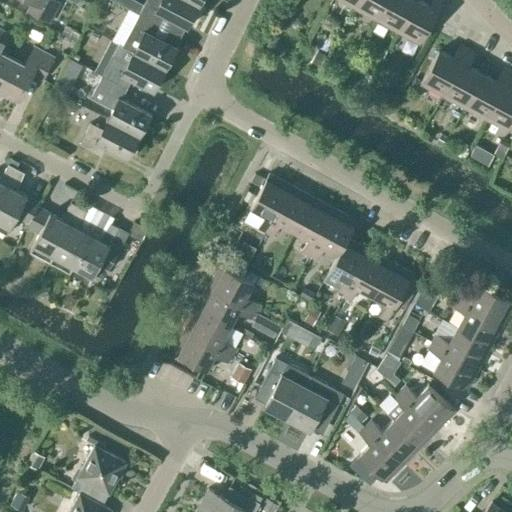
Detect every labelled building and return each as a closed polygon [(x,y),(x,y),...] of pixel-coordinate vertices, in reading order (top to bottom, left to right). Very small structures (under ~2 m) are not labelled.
[(55,0),(32,0),(27,10),(49,22),(60,2),(55,0)] [(188,26),(199,4),(190,0),(145,0),(139,13),(160,24),(165,14),(188,26)] [(357,0),(354,7),(375,19),(386,0),(357,0)] [(386,0),(375,19),(397,31),(414,0),(386,0)] [(419,0),(414,0),(397,31),(419,43),(442,0),(432,0),(430,5),(419,0)] [(154,35),(160,24),(139,13),(127,35),(122,45),(166,68),(177,47),(154,35)] [(0,80),(12,58),(0,51),(0,50),(9,33),(0,28),(0,80)] [(166,68),(122,45),(119,43),(102,75),(127,88),(132,77),(155,89),(166,68)] [(419,83),(441,95),(467,48),(460,44),(452,57),(438,49),(419,83)] [(25,64),(12,58),(0,80),(0,95),(2,96),(5,91),(19,98),(32,73),(42,79),(54,56),(34,46),(25,64)] [(475,52),(467,48),(441,95),(463,107),(482,73),(467,65),(475,52)] [(496,81),(482,73),(463,107),(485,119),(511,71),(503,67),(496,81)] [(511,87),(511,72),(511,71),(485,119),(507,130),(511,121),(511,89),(511,87)] [(63,72),(55,87),(66,93),(74,79),(63,72)] [(121,98),(127,88),(102,75),(90,96),(111,107),(106,117),(140,135),(151,114),(121,98)] [(129,156),(140,135),(106,117),(101,128),(90,122),(79,144),(100,155),(106,144),(129,156)] [(0,197),(16,167),(8,163),(0,175),(0,197)] [(16,215),(29,222),(37,206),(39,202),(16,190),(24,172),(16,167),(0,197),(0,230),(6,234),(16,215)] [(265,231),(290,184),(268,172),(250,206),(265,214),(257,227),(265,231)] [(280,222),(294,230),(312,196),(290,184),(265,231),(273,235),(280,222)] [(301,251),(309,255),(334,208),(312,196),(294,230),(308,237),(301,251)] [(29,222),(27,226),(39,232),(29,250),(49,261),(79,206),(71,201),(60,218),(37,206),(29,222)] [(87,210),(79,206),(49,261),(69,272),(89,233),(79,228),(87,210)] [(338,253),(346,237),(356,219),(334,208),(309,255),(316,259),(323,246),(338,253)] [(89,233),(69,272),(89,282),(99,264),(108,269),(128,232),(110,222),(99,239),(89,233)] [(258,233),(247,228),(237,248),(248,254),(258,233)] [(346,237),(338,253),(328,271),(342,278),(335,292),(342,296),(368,249),(346,237)] [(368,249),(342,296),(350,300),(357,287),(372,294),(390,261),(368,249)] [(390,261),(372,294),(386,302),(379,316),(386,320),(395,303),(410,277),(412,272),(390,261)] [(208,285),(255,310),(259,303),(245,295),(253,281),(240,274),(219,263),(208,285)] [(410,277),(395,303),(403,308),(418,281),(410,277)] [(459,289),(455,297),(502,322),(511,303),(511,298),(480,282),(472,296),(459,289)] [(208,285),(196,307),(230,325),(237,311),(251,318),(255,310),(208,285)] [(502,322),(455,297),(450,304),(464,311),(456,326),(490,344),(502,322)] [(196,307),(184,329),(231,354),(235,346),(222,339),(230,325),(196,307)] [(277,338),(283,327),(259,314),(253,325),(277,338)] [(288,319),(282,330),(293,336),(299,324),(288,319)] [(478,366),(490,344),(456,326),(448,340),(435,333),(431,340),(478,366)] [(227,362),(231,354),(184,329),(172,351),(206,369),(214,354),(227,362)] [(395,335),(387,350),(397,356),(405,341),(395,335)] [(466,388),(478,366),(431,340),(427,348),(440,355),(432,370),(466,388)] [(372,345),(369,351),(376,355),(379,349),(372,345)] [(286,417),(304,384),(291,377),(296,367),(275,356),(261,383),(272,388),(263,405),(286,417)] [(251,368),(239,361),(230,376),(243,383),(251,368)] [(347,371),(342,381),(353,386),(358,377),(347,371)] [(304,384),(286,417),(309,429),(318,413),(329,419),(343,392),(322,381),(316,391),(304,384)] [(399,390),(437,427),(455,409),(427,383),(416,394),(405,384),(399,390)] [(437,427),(399,390),(393,396),(404,407),(393,418),(420,445),(437,427)] [(403,463),(420,445),(393,418),(381,430),(370,419),(364,425),(403,463)] [(385,481),(403,463),(364,425),(358,432),(369,442),(358,454),(385,481)] [(80,492),(102,504),(108,493),(126,461),(94,444),(77,476),(71,487),(80,492)] [(194,511),(254,511),(259,503),(229,486),(223,496),(207,488),(194,511)] [(109,511),(111,509),(102,504),(80,492),(68,511),(109,511)] [(509,511),(492,500),(483,511),(509,511)]
